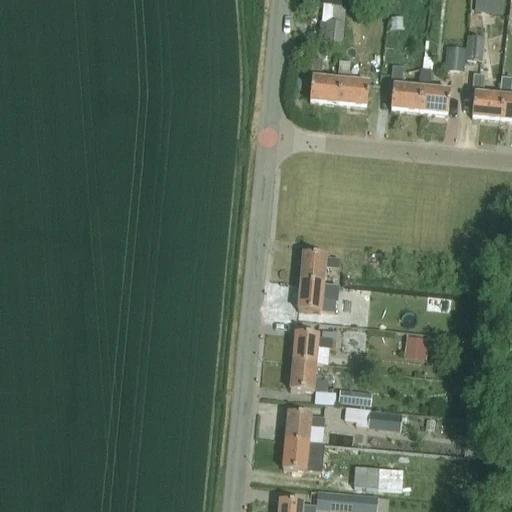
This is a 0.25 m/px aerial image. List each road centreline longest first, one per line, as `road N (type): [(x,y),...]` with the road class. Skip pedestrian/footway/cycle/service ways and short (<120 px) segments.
road 1 (residential): [(235,511),(269,138)]
road 2 (residential): [(511,164),(269,138)]
road 3 (residential): [(269,138),(282,0)]
